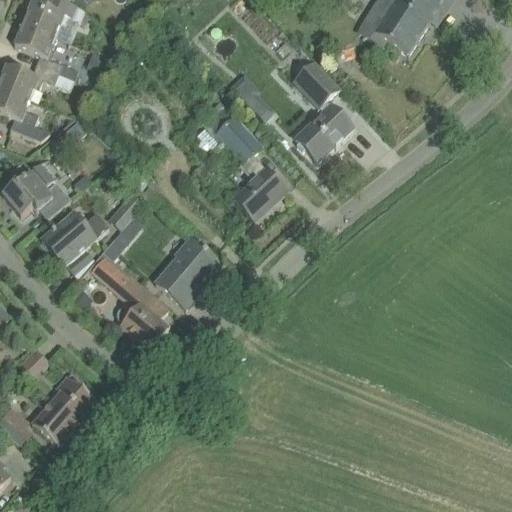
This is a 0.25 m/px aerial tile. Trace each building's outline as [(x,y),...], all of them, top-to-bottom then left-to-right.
[(408,60),(447,0),(379,0),(363,25),(377,34),(374,38),(408,60)] [(139,6),(132,13),(143,24),(149,17),(139,6)] [(58,11),(56,17),(32,7),(23,29),(58,43),(67,21),(80,27),(84,16),(69,10),(67,15),(58,11)] [(23,29),(15,51),(40,61),(36,71),(72,85),(74,86),(78,76),(63,70),(50,65),(53,56),(49,54),(54,42),(57,44),(58,43),(23,29)] [(305,154),(317,167),(354,133),(332,109),(331,110),(327,106),(339,93),(315,67),(301,52),(291,61),(305,77),(294,87),(319,113),(320,112),(324,117),(295,144),(299,148),(297,150),(302,156),(305,154)] [(68,96),(72,85),(36,71),(32,81),(7,70),(0,87),(0,92),(28,104),(33,93),(37,95),(41,86),(68,96)] [(23,116),(28,104),(0,92),(0,118),(15,124),(11,134),(41,146),(49,138),(32,131),(36,121),(23,116)] [(275,118),(259,101),(248,111),(265,129),(275,118)] [(255,226),(287,197),(266,174),(266,175),(253,160),(262,151),(225,112),(207,128),(243,167),(241,169),(255,185),(234,204),(255,226)] [(77,127),(63,138),(73,150),(87,138),(77,127)] [(70,206),(53,185),(57,182),(44,167),(40,170),(41,171),(16,192),(14,191),(3,200),(21,221),(31,214),(34,218),(40,214),(49,224),(70,206)] [(121,236),(143,210),(132,201),(110,226),(121,236)] [(83,230),(73,219),(42,246),(64,272),(109,233),(96,218),(83,230)] [(178,262),(156,289),(186,314),(202,295),(200,293),(220,269),(190,243),(176,260),(178,262)] [(103,258),(113,266),(124,254),(114,245),(103,258)] [(169,315),(113,266),(103,258),(96,265),(124,288),(115,299),(127,309),(123,310),(118,316),(117,320),(119,325),(123,328),(120,332),(149,357),(170,333),(160,325),(169,315)] [(71,306),(82,316),(93,305),(81,294),(71,306)] [(0,331),(9,324),(0,313),(0,331)] [(42,374),(43,375),(49,368),(36,356),(20,372),(33,384),(42,374)] [(67,381),(57,393),(61,397),(33,430),(58,452),(79,428),(81,431),(100,409),(67,381)] [(15,433),(28,443),(33,437),(24,430),(27,426),(10,412),(2,422),(15,433)] [(0,424),(0,432),(9,440),(15,433),(2,422),(0,424)] [(9,440),(22,450),(28,443),(15,433),(9,440)] [(0,495),(11,482),(3,475),(6,471),(0,466),(0,495)]
